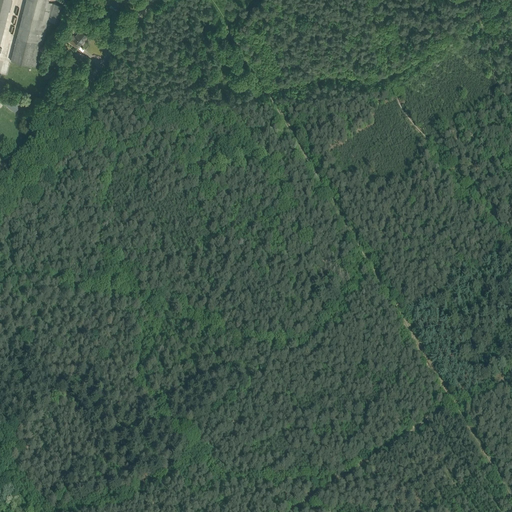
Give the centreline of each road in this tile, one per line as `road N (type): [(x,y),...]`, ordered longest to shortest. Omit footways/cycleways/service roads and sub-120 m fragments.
road 1 (unclassified): [(0,183),(150,0)]
road 2 (track): [(373,0),(402,112),(446,166)]
